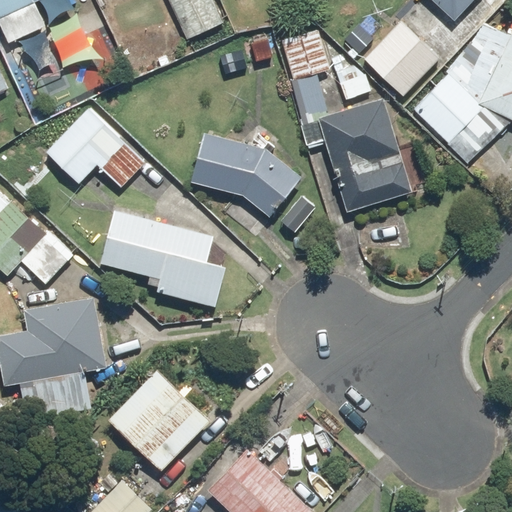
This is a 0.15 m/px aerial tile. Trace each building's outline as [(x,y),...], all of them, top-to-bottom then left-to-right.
[(0,0),(0,18),(38,0),(0,0)] [(208,0),(166,0),(184,39),(219,23),(208,0)] [(426,0),(450,21),(469,0),(426,0)] [(395,23),(361,60),(401,96),(435,59),(395,23)] [(511,121),(511,24),(475,105),(511,121)] [(314,31),(279,41),(291,80),(326,69),(314,31)] [(338,83),(344,100),(368,92),(363,75),(338,83)] [(443,76),(410,110),(444,143),(477,109),(443,76)] [(407,192),(378,100),(314,120),(343,212),(407,192)] [(88,107),(46,150),(78,180),(95,162),(120,186),(145,161),(88,107)] [(297,179),(261,151),(199,135),(186,183),(238,197),(265,218),(297,179)] [(0,269),(5,274),(19,260),(42,282),(65,258),(41,236),(44,233),(10,201),(8,202),(0,195),(0,269)] [(97,263),(158,278),(155,291),(212,306),(222,268),(203,263),(210,235),(111,210),(97,263)] [(0,334),(0,378),(1,385),(103,366),(90,297),(20,310),(24,330),(0,334)] [(149,373),(104,422),(156,471),(202,421),(149,373)] [(55,384),(16,392),(20,411),(59,403),(55,384)] [(306,511),(241,451),(203,491),(224,511),(306,511)] [(0,511),(23,511),(38,497),(0,459),(0,511)] [(150,511),(154,508),(120,475),(83,511),(150,511)]
